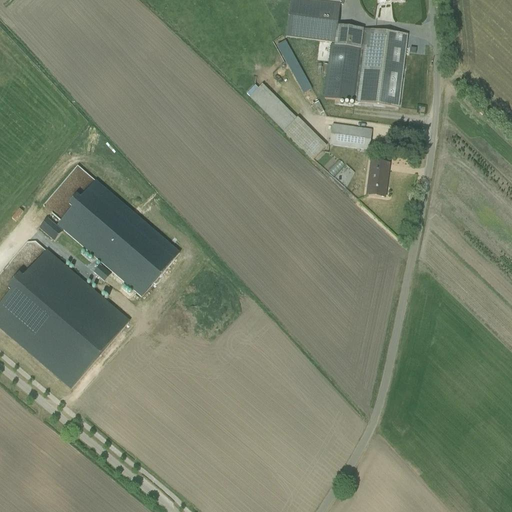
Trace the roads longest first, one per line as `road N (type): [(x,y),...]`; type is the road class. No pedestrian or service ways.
road 1 (unclassified): [(321,511),(373,428),(397,333),(425,195),(437,71),(431,0)]
road 2 (unclassified): [(174,511),(0,367)]
